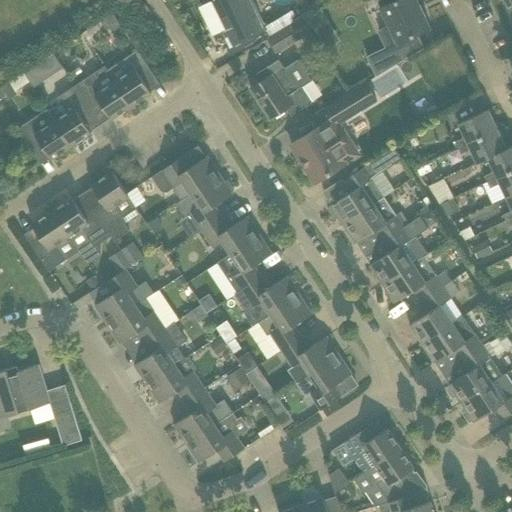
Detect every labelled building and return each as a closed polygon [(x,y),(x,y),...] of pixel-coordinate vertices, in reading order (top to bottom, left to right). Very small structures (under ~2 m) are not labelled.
[(263,30),(267,39),(268,39),(296,22),(294,19),(287,7),(261,23),(249,0),(216,0),(201,7),(213,32),(225,27),(233,44),(263,30)] [(430,27),(417,0),(380,0),(378,1),(389,25),(379,30),(386,46),(366,55),(376,76),(424,47),(417,33),(430,27)] [(511,0),(502,0),(507,10),(511,7),(511,0)] [(304,14),(301,15),(303,17),(302,18),(308,29),(312,26),(320,39),(332,31),(318,9),(306,17),(304,14)] [(113,13),(101,21),(106,28),(114,29),(121,25),(113,13)] [(308,29),(302,18),(303,17),(301,15),(294,19),(296,22),(268,39),(267,39),(276,53),(296,40),(294,37),(308,29)] [(134,66),(114,79),(131,106),(151,93),(146,84),(156,77),(138,50),(128,57),(134,66)] [(270,118),(286,108),(291,115),(312,101),(302,87),(312,80),(298,60),(284,69),(283,67),(273,74),(268,66),(256,74),(261,82),(251,88),(250,88),(270,118)] [(38,62),(24,72),(33,86),(47,76),(46,76),(38,62)] [(131,106),(114,79),(101,88),(92,74),(75,86),(89,107),(99,101),(111,119),(131,106)] [(9,82),(0,87),(0,102),(2,105),(17,94),(9,82)] [(340,123),(377,101),(366,83),(325,108),(331,119),(336,126),(340,123)] [(67,113),(55,120),(71,146),(91,132),(79,114),(89,107),(75,86),(57,97),(67,113)] [(458,147),(497,129),(488,108),(470,117),(459,123),(466,137),(456,142),(458,147)] [(51,159),(71,146),(55,120),(47,109),(17,129),(33,153),(43,147),(51,159)] [(359,151),(351,140),(344,128),(340,123),(336,126),(331,119),(291,144),(305,167),(301,169),(312,185),(357,157),(359,151)] [(477,162),(488,157),(506,148),(497,129),(458,147),(461,153),(471,149),(477,162)] [(511,145),(506,148),(488,157),(495,171),(484,176),(487,181),(511,169),(511,145)] [(343,224),(383,197),(372,179),(402,160),(394,148),(364,167),(363,165),(341,180),(350,192),(330,205),(331,207),(327,210),(334,220),(338,217),(343,224)] [(173,188),(181,200),(191,194),(220,175),(207,156),(189,168),(182,157),(152,176),(161,190),(167,192),(173,188)] [(490,188),(500,183),(506,196),(511,193),(511,169),(487,181),(490,188)] [(104,203),(94,210),(109,232),(108,232),(114,241),(129,231),(125,223),(140,213),(112,171),(92,185),(104,203)] [(181,200),(176,204),(185,218),(191,214),(202,230),(222,217),(214,206),(233,194),(232,192),(234,191),(228,180),(225,182),(220,175),(191,194),(181,200)] [(511,193),(506,196),(511,207),(511,210),(503,215),(505,220),(511,216),(511,193)] [(402,210),(396,216),(383,197),(343,224),(355,243),(375,230),(382,241),(404,227),(403,225),(409,220),(402,210)] [(78,251),(81,255),(94,246),(92,243),(108,232),(109,232),(94,210),(84,216),(72,198),(52,211),(68,235),(78,251)] [(447,215),(458,209),(453,198),(440,203),(447,215)] [(422,214),(430,209),(431,208),(428,203),(419,209),(422,214)] [(420,215),(427,227),(438,220),(430,209),(422,214),(420,215)] [(55,244),(68,235),(52,211),(32,224),(45,244),(35,251),(49,271),(62,262),(65,260),(55,244)] [(382,284),(423,257),(423,256),(427,253),(416,236),(428,228),(427,227),(420,215),(404,227),(382,241),(389,252),(370,265),(382,284)] [(222,241),(230,254),(231,254),(260,235),(247,216),(229,228),(222,217),(202,230),(213,247),(222,241)] [(470,236),(466,228),(459,232),(464,240),(470,236)] [(241,290),(261,277),(254,266),(272,254),(260,235),(231,254),(230,254),(217,263),(226,276),(237,293),(241,290)] [(120,250),(131,265),(143,257),(133,242),(120,250)] [(486,242),(472,248),(477,259),(491,252),(486,242)] [(119,273),(126,269),(131,265),(120,250),(109,258),(119,273)] [(437,277),(436,275),(423,257),(382,284),(395,302),(414,289),(421,301),(443,286),(451,280),(446,271),(437,277)] [(207,269),(227,298),(236,292),(216,262),(207,269)] [(95,305),(107,324),(136,305),(128,292),(137,286),(126,269),(119,273),(105,282),(113,293),(95,305)] [(86,281),(92,291),(100,285),(94,275),(86,281)] [(269,288),(261,277),(241,290),(237,293),(235,294),(246,311),(244,312),(253,326),(258,322),(299,295),(287,276),(269,288)] [(422,343),(453,322),(441,304),(460,292),(451,280),(443,286),(421,301),(429,312),(409,325),(422,343)] [(267,335),(270,333),(281,350),(301,337),(294,326),(312,314),(299,295),(258,322),(267,335)] [(145,342),(165,329),(154,311),(155,310),(147,298),(136,305),(107,324),(120,343),(138,331),(145,342)] [(453,349),(461,360),(483,346),(475,334),(475,335),(463,316),(453,322),(422,343),(434,362),(453,349)] [(152,353),(134,365),(147,384),(177,364),(185,358),(176,346),(177,346),(185,340),(174,323),(165,329),(145,342),(152,353)] [(496,354),(510,344),(502,333),(488,343),(496,354)] [(287,370),(296,383),(339,355),(327,336),(308,348),(301,337),(281,350),(292,366),(287,370)] [(211,344),(217,354),(228,347),(222,337),(211,344)] [(234,338),(227,343),(237,359),(245,354),(234,338)] [(468,372),(449,384),(449,385),(446,387),(453,397),(456,395),(461,403),(502,376),(491,358),(483,346),(461,360),(468,372)] [(321,410),(341,397),(334,386),(352,374),(339,355),(296,383),(305,397),(310,394),(321,410)] [(29,409),(32,408),(51,402),(39,364),(18,370),(18,371),(8,374),(6,369),(0,370),(0,417),(20,412),(19,410),(29,407),(29,409)] [(177,364),(147,384),(159,403),(177,390),(185,401),(205,388),(193,370),(185,376),(177,364)] [(226,377),(235,391),(251,381),(246,373),(241,366),(226,377)] [(511,380),(507,373),(502,376),(461,403),(466,411),(462,413),(469,423),(473,421),(473,422),(493,409),(500,420),(511,412),(511,380)] [(174,424),(186,443),(233,412),(224,399),(216,405),(205,388),(185,401),(192,412),(174,424)] [(271,388),(260,395),(266,403),(276,396),(271,388)] [(273,416),(284,408),(276,396),(266,403),(265,404),(273,416)] [(259,410),(262,407),(263,403),(260,399),(255,399),(252,401),(251,406),(254,409),(259,410)] [(63,446),(82,440),(70,401),(51,407),(63,446)] [(233,412),(186,443),(199,462),(217,450),(224,461),(229,458),(244,448),(237,437),(229,424),(237,419),(233,412)] [(354,459),(364,473),(401,448),(388,428),(380,433),(373,423),(348,439),(359,456),(354,459)] [(389,501),(403,497),(410,495),(401,476),(414,468),(401,448),(364,473),(373,487),(378,484),(382,489),(389,501)] [(339,469),(329,475),(334,492),(348,482),(339,469)] [(328,511),(323,497),(301,505),(302,511),(328,511)] [(407,508),(403,497),(389,501),(379,505),(381,511),(433,511),(430,501),(407,508)]
